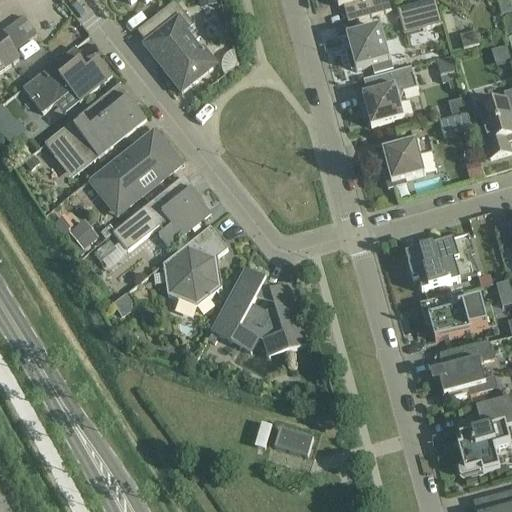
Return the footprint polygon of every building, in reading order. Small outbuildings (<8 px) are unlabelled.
[(214,0),(198,0),(201,9),(216,5),(214,0)] [(329,0),(332,3),(336,3),(341,2),(347,25),(391,13),(387,0),(329,0)] [(435,1),(421,5),(397,11),(403,37),(442,26),(436,3),(435,1)] [(200,53),(189,38),(197,32),(194,28),(185,16),(175,4),(149,24),(158,36),(146,46),(161,64),(158,67),(181,96),(212,71),(213,63),(203,51),(200,53)] [(511,14),(507,16),(503,23),(507,39),(511,37),(511,14)] [(23,16),(0,31),(14,52),(37,37),(23,16)] [(381,30),(368,33),(348,38),(350,46),(348,47),(350,53),(346,54),(346,56),(347,56),(351,71),(354,70),(355,74),(371,69),(374,77),(393,72),(392,69),(391,69),(390,64),(381,30)] [(479,48),(475,34),(459,38),(463,52),(479,48)] [(0,75),(18,62),(0,37),(0,75)] [(76,52),(75,51),(23,91),(43,117),(71,94),(79,105),(112,79),(98,62),(87,71),(73,54),(76,52)] [(456,83),(450,60),(436,63),(442,86),(456,83)] [(413,78),(411,70),(363,83),(363,84),(368,83),(371,95),(362,97),(371,130),(404,121),(399,104),(403,95),(418,91),(414,77),(413,78)] [(470,90),(467,80),(457,83),(461,97),(463,103),(469,102),(472,96),(471,90),(470,90)] [(511,92),(503,95),(505,102),(478,110),(487,144),(485,144),(490,162),(510,156),(506,140),(511,138),(511,141),(511,92)] [(105,101),(104,100),(88,112),(44,147),(55,160),(58,158),(69,172),(92,153),(98,161),(146,122),(133,106),(128,110),(123,104),(112,112),(104,101),(105,101)] [(469,102),(463,104),(466,115),(473,114),(469,102)] [(2,108),(0,109),(0,136),(1,138),(2,137),(10,145),(26,133),(19,124),(17,126),(2,108)] [(471,134),(466,117),(439,124),(443,142),(471,134)] [(152,150),(144,139),(89,184),(111,213),(138,191),(136,188),(151,176),(159,185),(182,167),(162,142),(152,150)] [(432,156),(427,140),(382,152),(387,172),(382,173),(387,192),(406,187),(405,182),(425,177),(420,159),(432,156)] [(34,158),(25,165),(30,171),(39,164),(34,158)] [(484,180),(478,161),(464,165),(470,184),(484,180)] [(194,201),(179,183),(116,233),(113,235),(128,254),(160,229),(164,234),(159,238),(168,250),(210,216),(197,199),(194,201)] [(84,224),(70,236),(82,251),(97,239),(84,224)] [(110,227),(101,234),(106,241),(113,235),(116,233),(110,227)] [(228,252),(210,230),(163,267),(167,299),(197,310),(222,291),(219,274),(215,275),(214,263),(228,252)] [(465,240),(464,237),(454,240),(455,243),(431,250),(431,252),(422,255),(422,252),(405,257),(413,282),(418,281),(422,295),(460,284),(455,266),(473,255),(469,239),(465,240)] [(109,245),(93,257),(100,265),(116,253),(109,245)] [(307,348),(289,287),(270,293),(262,289),(266,282),(245,271),(210,334),(231,346),(239,331),(262,343),(283,337),(288,354),(307,348)] [(489,279),(478,281),(480,290),(491,288),(489,279)] [(465,308),(462,296),(420,307),(427,333),(431,332),(435,345),(473,334),(472,333),(488,329),(481,304),(465,308)] [(124,298),(114,308),(121,320),(129,315),(131,305),(124,298)] [(493,362),(489,347),(459,355),(439,360),(443,374),(438,375),(438,374),(432,376),(434,383),(439,382),(445,404),(469,398),(469,399),(497,392),(494,380),(484,383),(479,365),(493,362)] [(511,426),(511,405),(510,399),(475,408),(482,433),(459,440),(462,449),(458,450),(465,476),(481,471),(482,477),(500,472),(494,452),(511,448),(505,429),(511,426)] [(262,426),(255,449),(264,452),(271,429),(262,426)] [(313,441),(280,431),(274,450),(307,460),(313,441)] [(511,511),(511,495),(495,500),(497,511),(511,511)]
